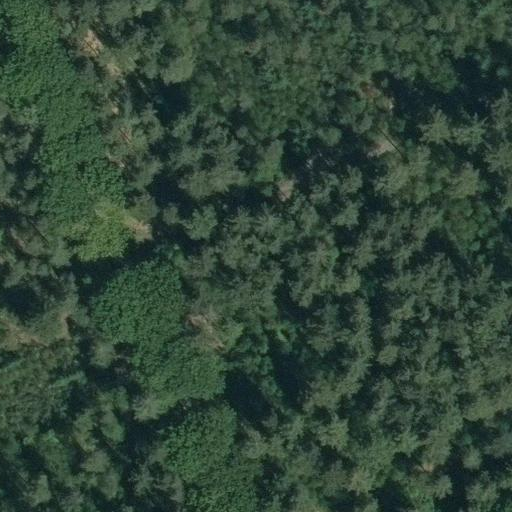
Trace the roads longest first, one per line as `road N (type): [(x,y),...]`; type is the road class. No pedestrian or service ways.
road 1 (track): [(236,511),(6,0)]
road 2 (track): [(511,87),(120,251)]
